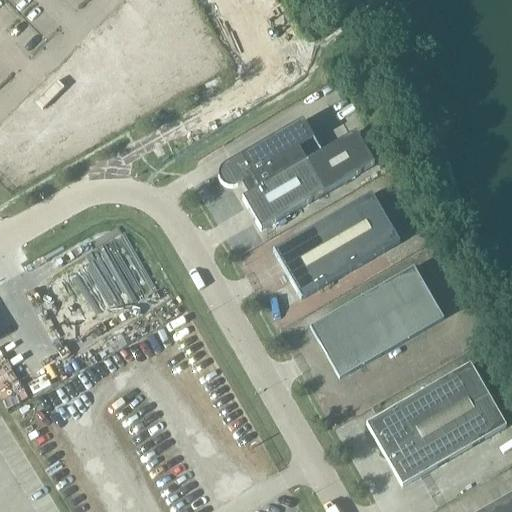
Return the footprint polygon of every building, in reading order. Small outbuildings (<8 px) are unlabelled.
[(294,128),(225,168),(223,170),(221,171),(220,173),(220,174),(219,175),(219,176),(218,178),(218,181),(219,182),(219,183),(220,186),(221,188),(222,189),(224,190),(226,191),(228,192),(230,192),(232,192),(234,192),(235,191),(237,191),(242,188),(248,197),(242,200),(261,232),(374,167),(356,136),(322,156),(303,123),(294,128)] [(400,244),(372,196),(273,253),(301,302),(400,244)] [(444,321),(414,269),(310,329),(340,381),(444,321)] [(506,429),(470,367),(366,427),(402,489),(506,429)] [(511,511),(511,494),(481,511),(511,511)]
